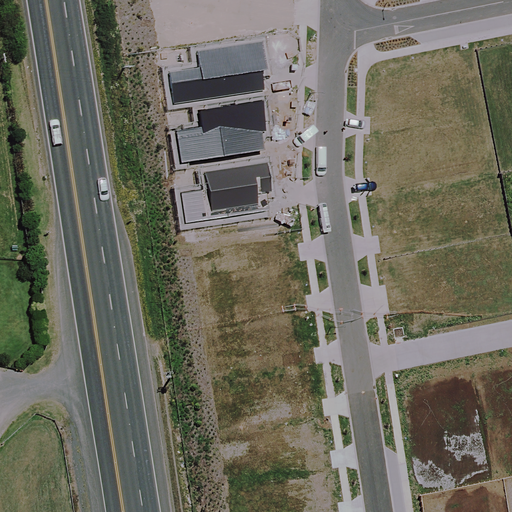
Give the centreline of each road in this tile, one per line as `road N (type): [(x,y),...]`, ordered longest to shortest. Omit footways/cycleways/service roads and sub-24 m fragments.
road 1 (trunk): [(47,0),(123,511)]
road 2 (residential): [(343,16),(321,141),(354,358)]
road 3 (residential): [(511,0),(421,17),(343,16)]
road 4 (residential): [(354,358),(511,328)]
road 5 (residential): [(354,358),(381,511)]
